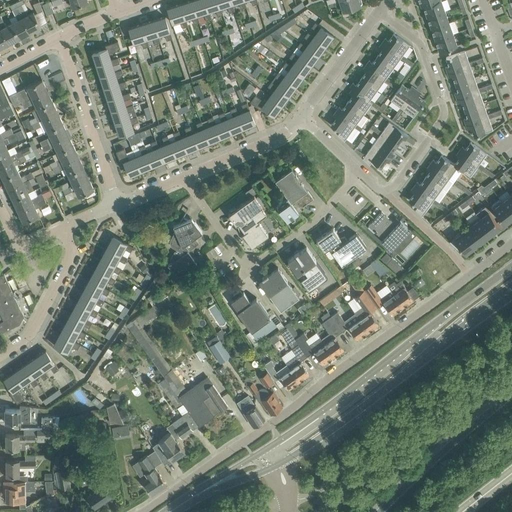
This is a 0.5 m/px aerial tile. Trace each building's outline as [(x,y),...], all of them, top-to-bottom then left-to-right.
[(33,12),(28,15),(26,11),(28,9),(23,0),(20,0),(16,2),(30,32),(41,26),(40,25),(48,21),(43,12),(35,16),(33,12)] [(197,14),(192,0),(180,4),(185,18),(186,18),(192,16),(194,23),(200,22),(197,14)] [(208,10),(204,0),(192,0),(197,14),(203,13),(206,20),(211,18),(209,11),(209,10),(208,10)] [(220,7),(217,0),(204,0),(208,10),(209,10),(209,11),(215,9),(218,16),(223,14),(221,7),(221,6),(220,7)] [(232,3),(231,0),(217,0),(220,7),(221,6),(221,7),(227,5),(229,12),(235,10),(232,3)] [(231,0),(232,3),(239,1),(241,8),(247,6),(244,0),(231,0)] [(339,0),(340,0),(343,10),(342,11),(344,16),(349,15),(348,12),(355,10),(354,7),(361,5),(358,0),(339,0)] [(439,0),(423,6),(427,17),(445,11),(441,0),(439,0)] [(50,1),(42,4),(46,15),(54,12),(50,1)] [(20,38),(30,32),(16,2),(10,5),(15,15),(9,18),(12,23),(20,38)] [(185,18),(180,4),(167,8),(172,23),(180,20),(182,27),(188,25),(186,18),(185,18)] [(312,21),(316,16),(307,9),(303,15),(301,14),(299,16),(298,15),(294,18),(294,17),(291,19),(295,23),(297,21),(295,19),(298,17),(304,21),(304,20),(311,25),(313,22),(312,21)] [(445,11),(427,17),(431,28),(449,22),(445,11)] [(12,23),(6,27),(0,15),(0,25),(9,43),(20,38),(12,23)] [(172,38),(165,16),(153,20),(157,35),(158,34),(158,35),(164,33),(167,40),(172,38)] [(295,23),(291,19),(280,27),(285,30),(295,23),(295,24),(292,27),(300,33),(303,29),(304,30),(304,29),(297,24),(297,25),(295,23)] [(157,35),(153,20),(142,24),(146,38),(147,38),(153,36),(155,44),(161,42),(158,35),(158,34),(157,35)] [(297,24),(304,29),(307,26),(300,21),(297,24)] [(326,45),(333,35),(315,22),(312,26),(318,31),(314,36),(314,37),(326,45)] [(449,22),(431,28),(435,40),(453,33),(449,22)] [(146,38),(142,24),(129,28),(133,43),(141,40),(143,47),(149,45),(147,38),(146,38)] [(0,47),(9,43),(0,25),(0,47)] [(326,45),(314,37),(314,36),(308,32),(304,36),(310,41),(307,46),(307,47),(319,55),(326,45)] [(402,56),(403,55),(410,45),(394,33),(389,40),(386,38),(382,42),(402,56)] [(453,33),(435,40),(439,51),(457,45),(453,33)] [(208,49),(206,41),(204,36),(193,40),(195,45),(198,44),(200,51),(208,49)] [(109,53),(121,49),(118,41),(105,45),(106,48),(93,52),(96,64),(111,60),(111,59),(109,53)] [(319,55),(307,47),(307,46),(301,41),(297,46),(303,51),(299,56),(300,56),(299,57),(311,65),(319,55)] [(394,68),(401,58),(402,56),(382,42),(379,47),(382,49),(377,56),(394,68)] [(274,53),(264,46),(261,50),(266,53),(265,54),(270,57),(274,53)] [(470,64),(469,62),(465,50),(446,57),(449,66),(445,67),(447,72),(470,64)] [(311,65),(299,57),(300,56),(299,56),(293,51),(290,56),(296,61),(292,66),(292,67),(304,75),(311,65)] [(386,79),(387,77),(394,68),(377,56),(372,62),(369,60),(366,65),(386,79)] [(115,71),(113,65),(120,63),(118,57),(111,59),(111,60),(96,64),(100,76),(114,71),(115,71)] [(156,67),(167,63),(165,58),(154,62),(156,67)] [(304,75),(292,67),(292,66),(286,61),(282,66),(288,70),(285,76),(297,85),(304,75)] [(470,64),(447,72),(449,77),(453,76),(455,84),(474,77),(471,66),(470,64)] [(378,90),(384,80),(386,79),(366,65),(363,69),(366,71),(361,78),(378,90)] [(118,83),(116,77),(123,74),(122,69),(115,71),(114,71),(100,76),(104,88),(118,83)] [(297,85),(285,76),(279,71),(275,76),(281,80),(277,85),(278,86),(277,86),(289,95),(297,85)] [(474,77),(455,84),(458,92),(455,93),(457,98),(479,90),(478,88),(474,77)] [(378,90),(361,78),(356,85),(353,83),(350,87),(352,89),(353,88),(370,101),(378,90)] [(33,98),(48,91),(42,79),(27,86),(30,92),(20,97),(17,91),(9,95),(15,106),(19,103),(32,97),(33,98)] [(122,94),(120,88),(127,86),(125,80),(118,83),(104,88),(108,100),(122,95),(121,95),(122,94)] [(289,95),(277,86),(278,86),(277,85),(271,81),(268,86),(274,90),(269,96),(282,105),(289,95)] [(249,94),(255,86),(250,83),(244,91),(249,94)] [(391,100),(401,107),(402,108),(416,89),(412,86),(410,89),(402,83),(391,100)] [(372,102),(370,101),(353,88),(352,89),(349,93),(352,95),(347,102),(364,114),(371,104),(372,102)] [(240,89),(237,90),(236,91),(242,104),(246,102),(240,89)] [(402,108),(404,109),(414,117),(426,100),(418,95),(421,92),(416,89),(402,108)] [(484,103),(480,92),(479,90),(457,98),(458,103),(462,102),(465,110),(484,103)] [(37,109),(53,101),(48,91),(33,98),(32,97),(19,103),(21,106),(23,105),(24,107),(34,103),(37,109)] [(126,106),(124,100),(131,98),(129,92),(122,94),(121,95),(122,95),(108,100),(111,111),(125,106),(126,106)] [(282,105),(269,96),(265,102),(255,94),(250,102),(261,110),(263,107),(274,116),(282,105)] [(0,113),(5,111),(5,110),(11,108),(6,97),(0,100),(0,104),(1,107),(0,107),(0,113)] [(43,119),(58,112),(53,101),(37,109),(33,110),(32,111),(35,117),(30,120),(32,124),(39,121),(43,119)] [(185,112),(186,114),(186,116),(191,114),(186,101),(181,103),(182,107),(185,112)] [(256,123),(247,102),(242,104),(244,111),(238,113),(239,114),(244,128),(256,123)] [(356,125),(357,123),(364,114),(347,102),(342,109),(339,107),(336,111),(356,125)] [(484,103),(465,110),(467,118),(464,119),(466,124),(488,116),(488,114),(484,103)] [(130,118),(128,112),(135,109),(133,104),(126,106),(125,106),(111,111),(115,123),(129,118),(130,118)] [(244,128),(239,114),(238,113),(236,107),(230,109),(233,116),(228,118),(233,132),(244,128)] [(233,132),(228,118),(227,118),(224,111),(219,114),(222,120),(216,123),(222,137),(233,132)] [(344,141),(346,138),(355,127),(356,125),(336,111),(333,115),(336,118),(331,125),(340,131),(338,134),(344,141)] [(48,130),(63,123),(58,112),(43,119),(48,130)] [(134,131),(131,123),(139,121),(137,115),(130,118),(129,118),(115,123),(119,136),(134,131)] [(222,137),(216,123),(213,116),(207,118),(210,125),(205,128),(210,142),(222,137)] [(493,129),(489,118),(488,116),(466,124),(468,129),(471,128),(474,136),(493,129)] [(28,118),(22,121),(25,127),(27,127),(32,124),(30,120),(28,118)] [(39,121),(32,124),(27,127),(28,128),(32,130),(41,126),(39,121)] [(210,142),(205,128),(202,121),(196,123),(199,130),(193,132),(193,133),(199,146),(210,142)] [(389,121),(382,131),(381,133),(397,145),(402,138),(405,140),(409,135),(389,121)] [(42,146),(68,134),(63,123),(48,130),(51,136),(40,141),(42,146)] [(11,128),(6,130),(3,125),(0,126),(0,139),(6,137),(14,133),(16,132),(22,129),(20,127),(13,131),(11,128)] [(199,146),(193,133),(193,132),(190,125),(185,128),(188,135),(185,136),(182,137),(182,138),(187,151),(199,146)] [(187,151),(182,138),(182,137),(179,130),(173,132),(176,139),(170,142),(176,156),(187,151)] [(145,144),(142,137),(141,137),(139,132),(128,137),(133,149),(139,147),(145,144)] [(397,145),(381,133),(380,134),(373,144),(392,158),(395,154),(392,151),(397,145)] [(58,152),(73,145),(68,134),(42,146),(40,147),(43,152),(51,148),(54,154),(58,152)] [(176,156),(170,142),(168,135),(162,137),(165,144),(159,147),(164,161),(176,156)] [(0,152),(8,149),(5,143),(8,141),(6,137),(0,139),(0,152)] [(346,138),(344,141),(352,148),(355,144),(346,138)] [(164,161),(159,147),(156,140),(151,142),(153,149),(148,151),(148,152),(153,165),(164,161)] [(479,165),(480,163),(487,153),(471,141),(465,148),(462,146),(459,151),(479,165)] [(148,151),(145,144),(139,147),(142,154),(136,156),(142,170),(153,165),(148,152),(148,151)] [(392,158),(373,144),(365,154),(363,158),(370,164),(372,161),(381,167),(386,160),(389,162),(392,158)] [(45,171),(78,156),(73,145),(58,152),(61,158),(50,163),(51,164),(43,167),(45,171)] [(29,146),(21,150),(23,155),(28,153),(31,151),(29,146)] [(33,150),(37,158),(41,156),(37,148),(33,150)] [(142,170),(136,156),(129,159),(124,148),(116,151),(121,163),(124,162),(129,175),(142,170)] [(363,158),(365,154),(356,148),(354,150),(363,158)] [(0,165),(23,155),(21,150),(11,155),(8,149),(0,152),(0,165)] [(454,164),(458,167),(470,176),(477,166),(479,165),(459,151),(456,155),(459,157),(455,164),(454,164)] [(15,165),(30,158),(28,153),(23,155),(0,165),(0,171),(3,178),(18,171),(15,165)] [(458,167),(454,164),(455,164),(442,154),(436,162),(433,159),(430,164),(450,178),(458,167)] [(68,174),(83,166),(78,156),(45,171),(46,173),(48,172),(53,170),(55,172),(65,168),(68,174)] [(480,163),(479,165),(477,166),(485,172),(487,168),(480,163)] [(430,170),(425,177),(441,189),(450,178),(430,164),(427,168),(430,170)] [(73,184),(88,177),(83,166),(68,174),(73,184)] [(276,205),(288,221),(292,218),(295,216),(299,212),(297,210),(303,206),(304,206),(307,203),(313,198),(292,168),(275,180),(287,197),(276,205)] [(487,168),(485,172),(492,177),(495,174),(487,168)] [(32,172),(21,177),(18,171),(3,178),(8,189),(23,182),(34,176),(32,172)] [(37,175),(36,175),(40,183),(47,180),(43,172),(37,175)] [(94,189),(88,177),(73,184),(69,186),(63,190),(65,194),(76,189),(79,196),(84,193),(87,198),(96,194),(94,189)] [(441,189),(425,177),(420,184),(417,182),(414,186),(433,200),(435,199),(441,189)] [(497,182),(495,179),(488,183),(491,187),(497,182)] [(462,189),(464,186),(457,180),(454,184),(462,189)] [(13,199),(28,192),(23,182),(8,189),(13,199)] [(63,190),(69,186),(67,182),(60,185),(61,185),(54,188),(56,193),(63,190)] [(488,183),(482,188),(485,192),(491,187),(488,183)] [(422,216),(432,202),(433,200),(414,186),(411,190),(414,193),(409,200),(418,206),(415,209),(422,216)] [(464,186),(462,189),(469,194),(472,192),(464,186)] [(18,210),(44,198),(52,195),(50,190),(36,196),(33,190),(28,192),(13,199),(18,210)] [(233,220),(236,224),(236,225),(237,224),(243,233),(241,234),(242,235),(243,234),(252,246),(268,235),(259,222),(260,222),(259,221),(258,222),(257,220),(266,213),(261,207),(262,206),(254,195),(229,214),(233,220)] [(475,199),(472,195),(466,200),(469,204),(475,199)] [(511,196),(511,195),(502,201),(511,214),(511,196)] [(44,198),(18,210),(24,222),(39,214),(36,208),(46,203),(44,198)] [(435,199),(433,200),(432,202),(439,207),(442,204),(435,199)] [(502,201),(500,199),(491,206),(496,212),(505,224),(511,218),(511,214),(502,201)] [(469,204),(466,200),(460,205),(462,209),(469,204)] [(442,204),(439,207),(446,212),(449,209),(442,204)] [(458,212),(455,208),(449,213),(452,217),(458,212)] [(391,249),(403,237),(410,229),(400,220),(396,225),(381,211),(368,225),(383,239),(382,240),(391,249)] [(501,227),(489,211),(480,218),(492,234),(501,227)] [(449,213),(442,218),(445,222),(452,217),(449,213)] [(174,274),(186,265),(194,260),(188,251),(189,250),(185,244),(202,232),(195,222),(183,217),(184,215),(179,223),(174,225),(176,230),(170,240),(170,241),(170,242),(170,243),(170,244),(171,245),(171,246),(172,247),(176,249),(175,251),(171,259),(172,262),(168,265),(174,274)] [(478,215),(469,223),(471,225),(483,241),(492,234),(480,218),(478,215)] [(471,225),(463,231),(475,247),(483,241),(471,225)] [(316,240),(322,248),(324,251),(330,247),(342,265),(367,247),(356,233),(347,239),(344,236),(341,239),(333,228),(316,240)] [(475,247),(463,231),(453,238),(454,239),(451,241),(450,240),(449,241),(459,250),(459,249),(458,248),(460,247),(465,254),(475,247)] [(133,246),(114,235),(108,246),(121,254),(124,248),(131,251),(133,246)] [(127,257),(121,254),(108,246),(102,257),(115,264),(118,259),(125,262),(127,257)] [(325,272),(307,247),(299,252),(299,251),(294,254),(295,255),(288,260),(309,289),(321,281),(328,276),(325,272)] [(357,254),(347,262),(352,269),(359,264),(363,261),(362,261),(357,254)] [(121,268),(115,264),(102,257),(96,268),(109,275),(112,270),(119,273),(121,268)] [(371,262),(379,275),(389,268),(377,258),(371,262)] [(145,276),(149,280),(153,274),(145,261),(139,264),(143,273),(145,272),(146,274),(145,276)] [(389,268),(396,275),(402,269),(394,262),(389,268)] [(299,296),(284,275),(278,267),(268,275),(267,274),(262,277),(264,280),(263,283),(262,284),(281,310),(299,296)] [(419,267),(411,273),(414,278),(423,272),(419,267)] [(113,284),(116,279),(109,275),(96,268),(90,279),(103,286),(106,280),(113,284)] [(0,329),(1,332),(20,323),(24,315),(15,296),(17,295),(16,295),(14,291),(15,291),(15,290),(13,291),(4,273),(0,275),(0,329)] [(145,286),(149,280),(145,276),(141,283),(145,286)] [(107,295),(110,290),(103,286),(90,279),(84,290),(97,297),(100,291),(107,295)] [(391,290),(403,307),(414,299),(402,282),(394,288),(391,290)] [(403,307),(391,290),(381,298),(371,285),(365,290),(377,307),(383,302),(392,314),(403,307)] [(338,287),(320,299),(323,305),(342,292),(338,287)] [(104,300),(97,297),(84,290),(78,300),(92,308),(95,302),(101,306),(104,300)] [(153,305),(127,324),(165,378),(179,398),(188,391),(142,327),(174,304),(165,290),(159,294),(157,291),(147,298),(153,305)] [(136,300),(140,293),(136,290),(131,297),(136,300)] [(242,293),(240,290),(231,297),(233,299),(231,301),(238,311),(252,331),(271,317),(262,305),(257,297),(251,302),(244,292),(242,293)] [(370,311),(377,307),(365,290),(355,297),(362,306),(354,312),(359,319),(368,331),(379,324),(370,311)] [(98,311),(92,308),(78,300),(72,311),(86,319),(89,313),(95,316),(98,311)] [(92,322),(86,319),(72,311),(66,322),(80,329),(83,324),(89,327),(92,322)] [(348,327),(349,326),(338,311),(331,316),(342,331),(348,327)] [(331,316),(329,313),(328,312),(324,315),(325,316),(322,318),(324,321),(322,323),(330,333),(322,339),(334,356),(345,348),(336,336),(342,331),(331,316)] [(357,339),(368,331),(359,319),(349,326),(348,327),(357,339)] [(109,331),(113,333),(119,324),(115,321),(109,331)] [(298,332),(290,322),(289,321),(285,325),(307,356),(314,351),(323,364),(334,356),(322,339),(320,337),(310,345),(306,339),(308,338),(304,332),(299,336),(297,333),(298,332)] [(86,333),(80,329),(66,322),(61,333),(74,340),(77,334),(83,338),(86,333)] [(301,361),(307,356),(285,325),(279,329),(293,348),(292,349),(296,355),(286,362),(287,364),(299,381),(310,373),(301,361)] [(221,329),(216,332),(221,339),(225,336),(221,329)] [(109,339),(113,333),(109,331),(105,336),(109,339)] [(80,344),(74,340),(61,333),(54,345),(67,352),(71,345),(78,349),(80,344)] [(231,357),(220,339),(209,346),(220,364),(231,357)] [(99,355),(102,350),(98,347),(94,352),(99,355)] [(196,353),(201,361),(207,357),(202,349),(196,353)] [(46,350),(36,357),(44,369),(50,366),(54,372),(59,369),(46,350)] [(49,376),(44,369),(36,357),(26,364),(34,376),(40,373),(44,379),(49,376)] [(115,360),(105,368),(112,376),(119,370),(118,368),(120,366),(115,360)] [(274,365),(271,360),(263,365),(274,380),(280,376),(283,381),(288,389),(299,381),(287,364),(276,371),(273,366),(274,365)] [(34,376),(26,364),(15,371),(23,384),(29,380),(34,386),(39,383),(34,376)] [(215,370),(218,375),(219,376),(224,373),(226,370),(223,365),(220,366),(215,369),(215,370)] [(18,388),(23,384),(15,371),(4,379),(12,390),(10,392),(17,403),(25,398),(18,388)] [(267,372),(260,377),(267,386),(273,382),(267,372)] [(273,391),(270,393),(268,391),(267,389),(266,388),(264,388),(262,388),(260,388),(258,389),(249,376),(244,379),(256,395),(259,401),(261,400),(267,409),(268,408),(272,413),(282,407),(278,401),(280,400),(273,391)] [(193,397),(184,404),(199,425),(228,405),(222,397),(208,377),(201,382),(195,386),(200,392),(193,397)] [(165,378),(159,383),(177,408),(178,408),(183,415),(172,423),(167,426),(172,432),(176,439),(181,435),(182,437),(199,425),(184,404),(179,398),(165,378)] [(50,401),(57,397),(62,393),(59,389),(47,397),(50,401)] [(255,405),(252,400),(247,403),(240,392),(233,397),(236,402),(237,402),(253,426),(265,418),(255,405)] [(53,405),(50,401),(47,397),(43,400),(49,408),(53,405)] [(124,423),(114,402),(107,406),(110,421),(124,423)] [(118,410),(123,421),(130,418),(125,407),(118,410)] [(6,423),(20,423),(20,414),(30,414),(30,408),(20,409),(20,408),(5,409),(6,423)] [(42,428),(45,428),(58,428),(58,417),(42,417),(42,428)] [(61,422),(60,430),(71,432),(72,423),(61,422)] [(118,427),(112,428),(114,439),(120,438),(119,433),(118,427)] [(41,435),(45,435),(45,428),(42,428),(24,429),(24,434),(6,434),(6,449),(26,449),(25,441),(41,441),(41,435)] [(154,445),(152,446),(155,449),(162,461),(164,465),(171,459),(172,460),(185,451),(179,443),(176,439),(172,432),(165,437),(154,445)] [(147,454),(138,460),(146,473),(149,471),(152,476),(143,481),(146,486),(149,490),(152,494),(167,484),(164,479),(161,476),(155,466),(162,461),(155,449),(147,454)] [(36,467),(36,459),(43,459),(43,455),(25,455),(25,460),(6,460),(6,475),(13,475),(14,481),(17,481),(28,481),(28,475),(20,475),(19,467),(36,467)] [(71,486),(67,469),(64,469),(65,457),(56,457),(55,471),(59,489),(71,486)] [(102,483),(96,474),(90,466),(82,471),(88,480),(95,491),(87,496),(95,507),(111,496),(102,483)] [(19,504),(20,504),(20,490),(35,490),(34,481),(28,481),(17,481),(17,487),(6,487),(7,501),(12,501),(12,504),(19,504)] [(54,489),(53,481),(46,481),(47,495),(58,494),(57,489),(54,489)]
